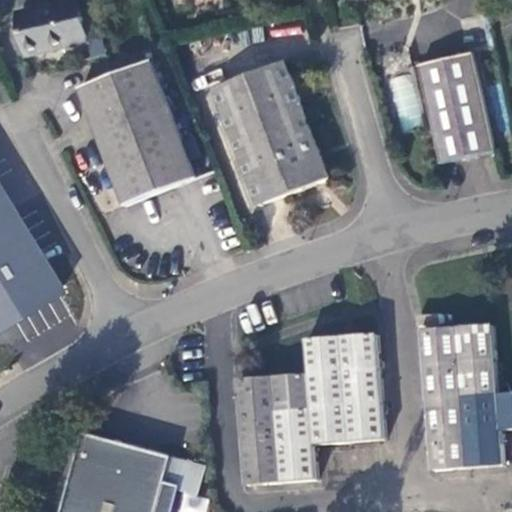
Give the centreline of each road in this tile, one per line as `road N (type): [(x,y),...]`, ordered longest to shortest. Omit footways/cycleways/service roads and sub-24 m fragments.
road 1 (unclassified): [(417,494),(237,507),(204,302)]
road 2 (unclassified): [(417,494),(395,231)]
road 3 (unclassified): [(123,330),(6,109)]
road 4 (unclassified): [(395,231),(204,302)]
road 5 (unclassified): [(395,231),(348,39)]
road 6 (unclassified): [(123,330),(0,408)]
